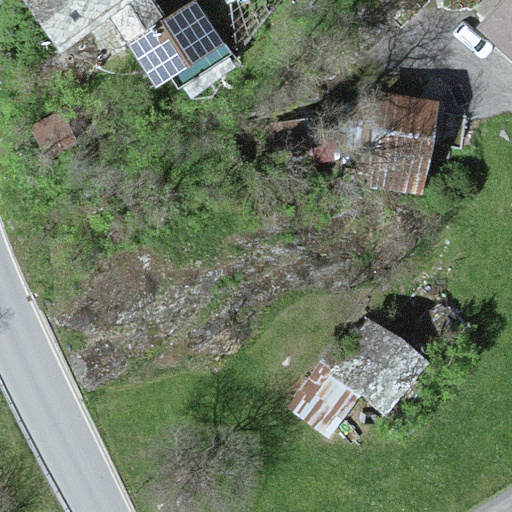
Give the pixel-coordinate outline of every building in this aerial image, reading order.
[(144,0),(8,0),(54,64),(144,0)] [(511,4),(481,38),(511,67),(511,4)] [(189,11),(123,54),(159,108),(225,64),(189,11)] [(406,94),(403,132),(437,134),(440,96),(406,94)] [(404,352),(360,322),(292,420),(336,450),(404,352)]
